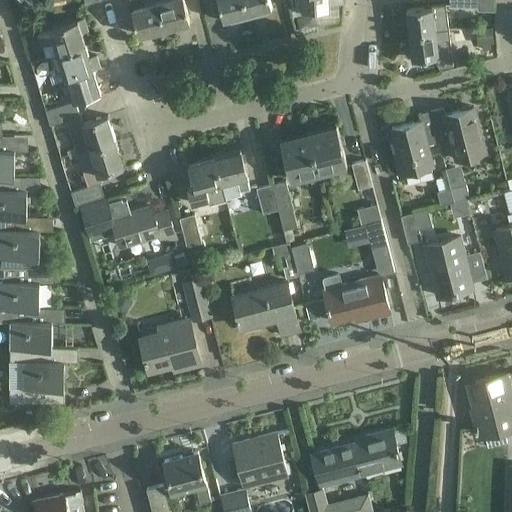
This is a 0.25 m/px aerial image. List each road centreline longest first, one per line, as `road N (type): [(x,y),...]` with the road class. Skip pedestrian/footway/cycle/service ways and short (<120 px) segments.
road 1 (residential): [(132,427),(0,0)]
road 2 (residential): [(132,427),(511,327)]
road 3 (residential): [(112,31),(132,94),(171,130),(353,77),(367,0)]
road 4 (unknown): [(425,350),(438,511)]
road 5 (residential): [(0,461),(132,427)]
